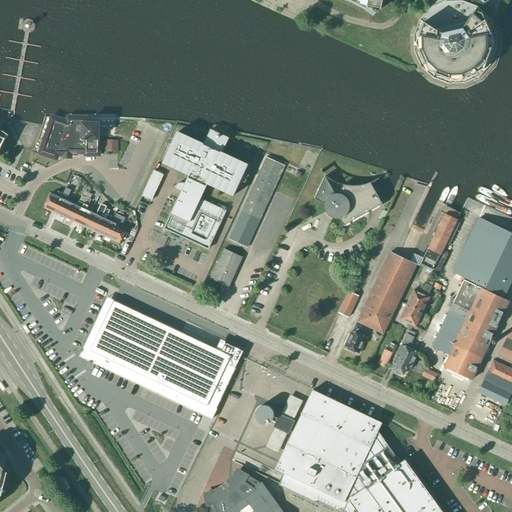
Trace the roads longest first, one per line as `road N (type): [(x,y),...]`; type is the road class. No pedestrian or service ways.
road 1 (unclassified): [(511,456),(14,222)]
road 2 (secondary): [(115,511),(0,336)]
road 3 (residential): [(25,199),(64,164),(100,166),(124,190),(153,129)]
road 4 (unknown): [(440,20),(456,21),(471,42),(469,60),(453,71),(424,61),(421,38),(437,21)]
